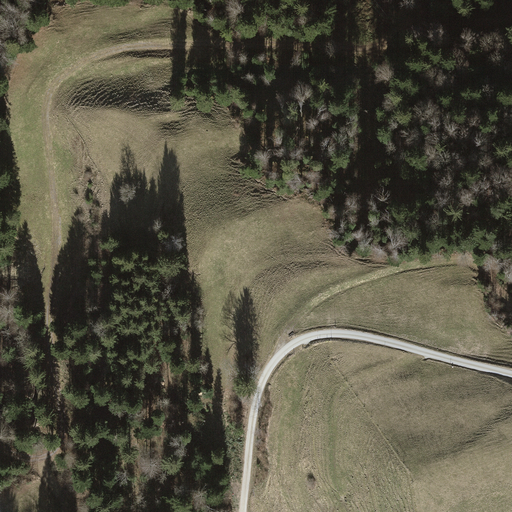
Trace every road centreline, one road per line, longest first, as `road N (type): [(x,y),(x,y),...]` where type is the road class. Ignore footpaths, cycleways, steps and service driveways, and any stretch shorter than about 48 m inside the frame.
road 1 (track): [(0,450),(44,456),(64,437),(50,345),(48,103),(66,70),(97,54),(183,45),(361,47),(423,23),(511,20)]
road 2 (residential): [(244,511),(261,387),(294,345),(325,334),(363,337),(511,375)]
road 3 (track): [(273,363),(303,307),(403,266),(468,263),(490,275),(511,304)]
